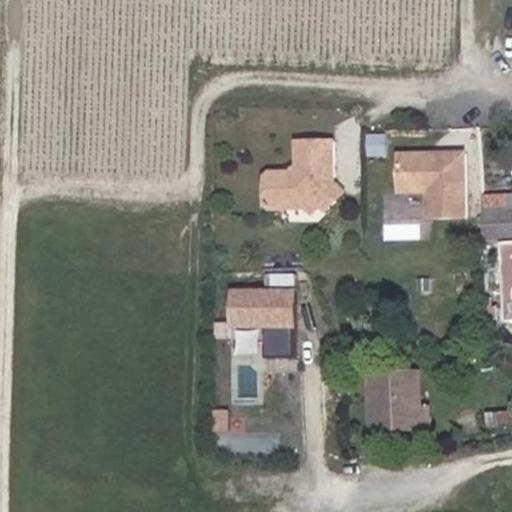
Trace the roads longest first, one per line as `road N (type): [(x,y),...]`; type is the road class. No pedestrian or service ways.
road 1 (track): [(3,511),(11,194),(29,184),(202,194),(211,91),(272,85),(454,93),(456,0)]
road 2 (track): [(16,0),(11,194)]
